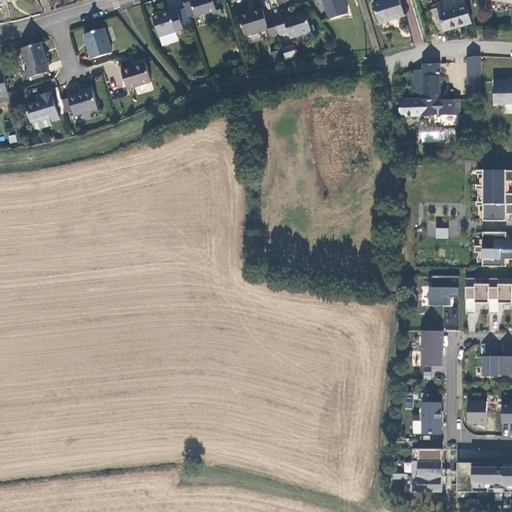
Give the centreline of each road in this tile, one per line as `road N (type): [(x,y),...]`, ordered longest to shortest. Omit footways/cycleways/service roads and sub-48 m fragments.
road 1 (track): [(384,511),(402,293),(385,66)]
road 2 (residential): [(511,336),(462,337),(452,349),(457,434),(511,443)]
road 3 (residential): [(363,0),(385,66),(460,47),(511,46)]
